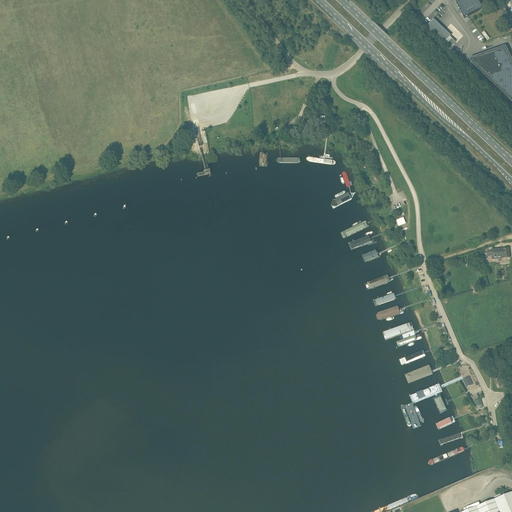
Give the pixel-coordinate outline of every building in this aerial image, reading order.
[(454,0),(464,18),(483,9),(478,0),(454,0)] [(450,37),(433,20),(425,28),(442,45),(450,37)] [(456,42),(452,39),(445,46),(448,49),(456,42)] [(511,63),(504,48),(495,58),(471,60),(511,100),(511,63)] [(338,161),(308,157),(307,165),(337,170),(338,161)] [(351,199),(348,193),(335,200),(332,202),(331,205),(333,207),(336,207),(351,199)] [(368,227),(365,221),(345,231),(348,237),(368,227)] [(365,240),(346,244),(349,252),(368,246),(365,240)] [(491,252),(487,252),(488,257),(492,257),(492,260),(510,258),(509,248),(491,250),(491,252)] [(376,251),(363,256),(366,263),(379,258),(376,251)] [(390,281),(388,275),(367,283),(369,289),(390,281)] [(396,299),(394,294),(375,300),(377,305),(396,299)] [(400,314),(398,306),(378,313),(380,320),(400,314)] [(412,331),(410,324),(384,332),(386,340),(412,331)] [(425,355),(423,351),(405,358),(407,363),(425,355)] [(429,365),(405,375),(408,384),(433,374),(429,365)] [(466,387),(473,384),(469,377),(463,380),(466,387)] [(438,385),(412,395),(414,402),(440,392),(438,385)] [(441,396),(435,399),(440,411),(446,409),(441,396)] [(440,428),(452,423),(450,418),(438,423),(440,428)] [(460,436),(459,433),(444,439),(446,443),(460,436)] [(465,451),(463,447),(432,458),(433,461),(465,451)] [(511,511),(511,492),(463,511),(511,511)]
